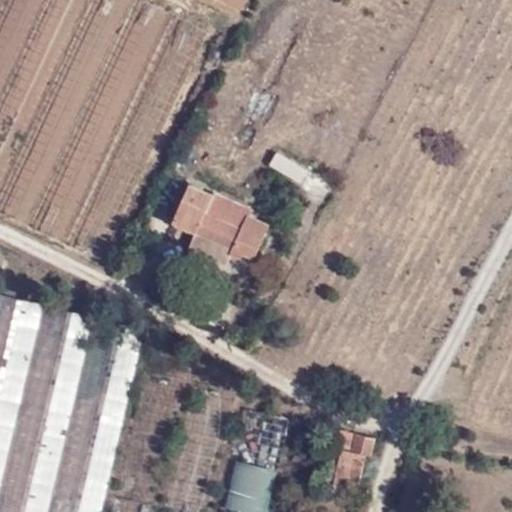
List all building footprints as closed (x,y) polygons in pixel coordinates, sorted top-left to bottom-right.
[(242,253),(251,259),(267,218),(189,183),(172,221),(193,230),(185,250),(225,268),(232,255),(240,258),(242,253)] [(0,511),(99,511),(141,327),(0,293),(0,511)] [(149,511),(182,378),(142,368),(106,511),(149,511)] [(202,511),(231,390),(192,381),(160,511),(202,511)] [(264,511),(286,420),(238,409),(212,511),(264,511)] [(353,451),(354,434),(344,433),(341,449),(353,451)] [(373,438),(354,434),(353,451),(341,449),(340,467),(364,469),(365,455),(370,455),(373,438)]
